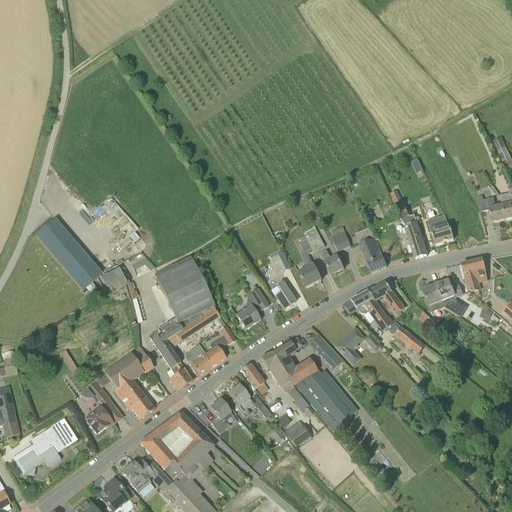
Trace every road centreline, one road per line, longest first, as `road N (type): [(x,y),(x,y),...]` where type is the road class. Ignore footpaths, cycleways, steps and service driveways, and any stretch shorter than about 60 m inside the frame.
road 1 (residential): [(178,406),(377,279),(511,247)]
road 2 (unclassified): [(0,284),(31,217),(68,68),(57,0)]
road 3 (residential): [(37,511),(178,406)]
road 4 (residential): [(178,406),(289,511)]
